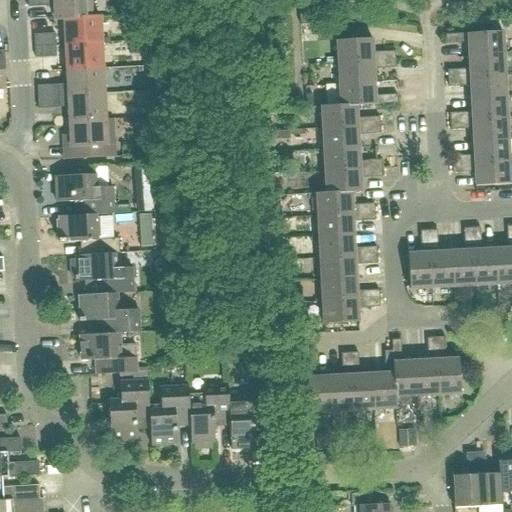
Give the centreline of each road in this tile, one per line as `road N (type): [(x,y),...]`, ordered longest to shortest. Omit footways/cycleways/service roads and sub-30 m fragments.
road 1 (unclassified): [(1,165),(25,196),(28,402),(58,439),(104,472),(138,470),(154,482),(419,464)]
road 2 (residential): [(511,379),(443,318),(409,319),(396,306),(393,215),(439,213)]
road 3 (residential): [(439,213),(429,30)]
road 4 (residential): [(1,165),(24,121),(17,13)]
road 5 (unclassified): [(419,464),(511,382)]
